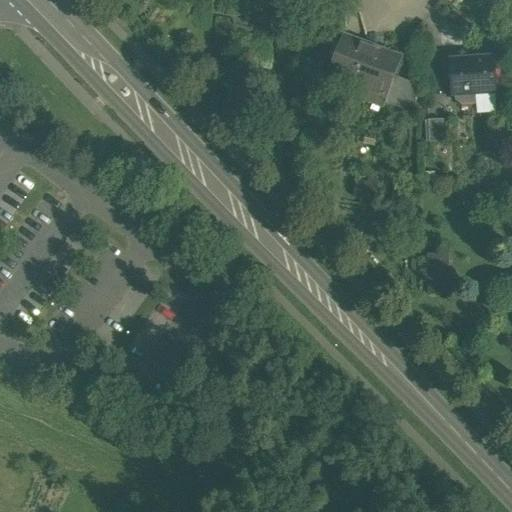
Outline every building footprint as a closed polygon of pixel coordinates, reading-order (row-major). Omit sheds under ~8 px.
[(381,50),(344,35),(325,84),(382,107),(384,102),(394,77),(400,62),(379,54),(381,50)] [(494,58),(451,61),(454,96),(476,94),(496,93),(494,58)] [(415,86),(394,77),(384,102),(416,114),(415,86)] [(476,94),(461,95),(462,105),(477,104),(476,94)] [(444,122),(429,122),(430,145),(444,144),(444,122)]
